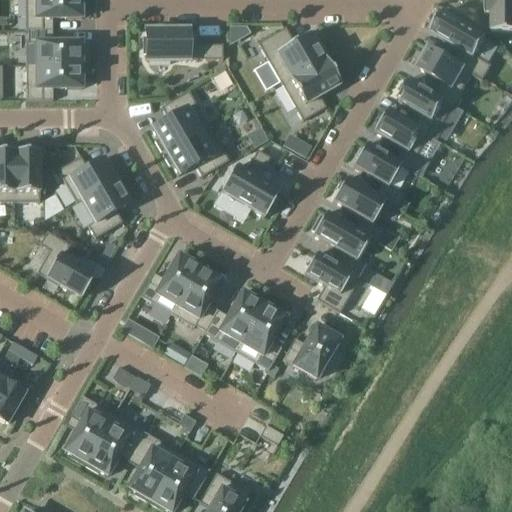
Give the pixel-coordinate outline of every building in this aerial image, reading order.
[(83,9),(83,0),(25,0),(25,32),(28,32),(52,32),(52,20),(82,20),(81,9),(83,9)] [(511,0),(484,0),(485,14),(491,14),(491,33),(511,33),(511,0)] [(475,58),(486,39),(442,14),(430,34),(459,51),(452,63),(472,75),(471,77),(483,83),(492,67),(475,58)] [(246,28),(229,28),(229,44),(246,34),(246,28)] [(326,57),(320,46),(317,47),(310,35),(294,45),(285,30),(258,46),(280,84),(324,59),(324,58),(326,57)] [(52,44),(52,32),(28,32),(28,44),(25,44),(25,68),(84,67),(84,54),(82,54),(82,44),(52,44)] [(223,62),(222,47),(197,47),(197,32),(146,32),(146,40),(143,40),(143,56),(146,56),(146,63),(197,63),(197,62),(223,62)] [(462,93),(471,77),(472,75),(452,63),(428,49),(417,70),(441,84),(434,96),(454,107),(453,109),(456,111),(465,95),(462,93)] [(319,99),(340,86),(337,81),(339,79),(331,64),(328,66),(324,59),(280,84),(302,123),(326,110),(319,99)] [(84,80),(84,67),(25,68),(26,103),(53,102),(53,90),(82,90),(82,80),(84,80)] [(443,126),(453,109),(454,107),(434,96),(410,82),(407,86),(404,85),(398,96),(400,98),(398,102),(422,116),(415,129),(429,137),(428,139),(437,144),(446,128),(443,126)] [(209,128),(188,93),(161,109),(167,120),(151,130),(157,141),(154,143),(161,154),(163,152),(164,154),(209,128)] [(417,158),(428,139),(429,137),(415,129),(385,111),(372,134),(401,151),(394,163),(401,167),(400,168),(416,178),(425,162),(417,158)] [(229,163),(209,128),(164,154),(165,155),(163,157),(169,168),(172,167),(178,178),(195,168),(201,179),(229,163)] [(304,160),(310,149),(289,137),(283,148),(304,160)] [(389,187),(400,168),(401,167),(394,163),(365,146),(352,169),(381,185),(374,197),(385,204),(384,205),(396,212),(405,197),(389,187)] [(0,204),(14,204),(14,153),(10,153),(10,150),(0,150),(0,204)] [(39,204),(39,153),(34,153),(34,150),(17,150),(18,153),(14,153),(14,204),(39,204)] [(280,193),(258,181),(270,160),(257,152),(245,173),(236,168),(220,194),(264,220),(267,214),(270,216),(279,201),(276,199),(280,193)] [(116,183),(114,179),(117,178),(108,163),(106,164),(103,161),(87,170),(81,159),(57,172),(76,206),(81,203),(116,183)] [(373,224),(384,205),(385,204),(374,197),(345,181),(332,203),(361,220),(353,232),(369,241),(368,243),(376,247),(385,231),(373,224)] [(116,214),(129,206),(116,183),(81,203),(93,225),(87,228),(94,241),(122,225),(116,214)] [(357,261),(368,243),(369,241),(353,232),(325,215),(322,219),(320,218),(311,232),(314,234),(312,238),(340,254),(333,266),(357,280),(365,266),(357,261)] [(33,222),(33,231),(44,231),(44,222),(33,222)] [(95,277),(64,258),(70,247),(47,234),(39,247),(50,253),(37,275),(80,301),(95,277)] [(105,251),(99,261),(106,266),(112,255),(105,251)] [(172,317),(201,267),(188,259),(187,261),(178,256),(163,282),(153,276),(140,299),(172,317)] [(339,316),(359,281),(357,280),(333,266),(315,256),(303,276),(324,288),(316,302),(339,316)] [(214,275),(201,267),(172,317),(193,330),(195,327),(205,333),(217,313),(207,307),(222,281),(213,276),(214,275)] [(236,355),(265,304),(252,296),(251,298),(242,293),(227,319),(217,313),(205,333),(203,335),(236,355)] [(278,312),(265,304),(236,355),(268,373),(281,350),(271,344),(286,318),(277,314),(278,312)] [(339,341),(317,327),(305,347),(294,341),(282,362),(315,381),(339,341)] [(145,331),(139,343),(152,350),(158,339),(145,331)] [(20,359),(25,351),(13,344),(8,352),(20,359)] [(181,350),(174,361),(184,367),(190,355),(181,350)] [(37,358),(25,351),(20,359),(33,366),(37,358)] [(24,395),(6,384),(0,393),(0,422),(6,426),(24,395)] [(85,467),(114,417),(82,398),(65,427),(75,433),(64,453),(72,458),(71,459),(85,467)] [(129,465),(146,435),(114,417),(85,467),(98,475),(99,473),(107,478),(119,458),(129,465)] [(178,454),(146,435),(129,465),(139,471),(128,490),(136,495),(135,497),(149,504),(178,454)] [(210,473),(178,454),(149,504),(161,511),(163,510),(165,511),(173,511),(183,496),(193,502),(210,473)] [(239,511),(249,495),(216,475),(199,504),(210,510),(208,511),(239,511)]
